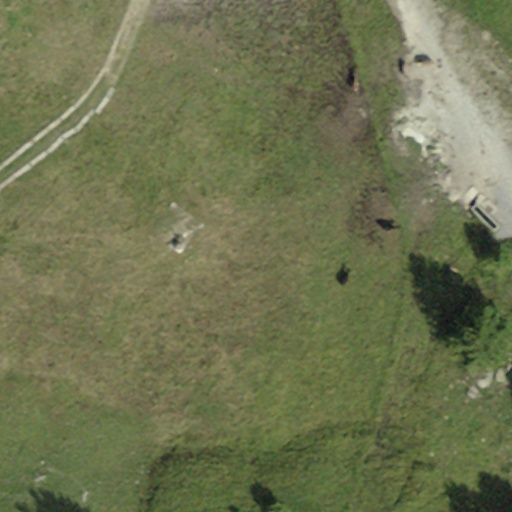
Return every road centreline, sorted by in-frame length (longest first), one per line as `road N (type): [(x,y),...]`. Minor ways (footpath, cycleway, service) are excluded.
road 1 (track): [(139,0),(98,93),(0,178)]
road 2 (track): [(511,180),(404,0)]
